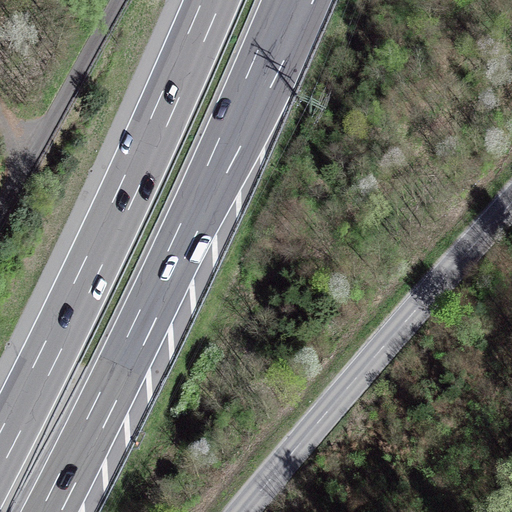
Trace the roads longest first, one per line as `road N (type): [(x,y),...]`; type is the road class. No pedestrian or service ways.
road 1 (motorway): [(51,511),(296,0)]
road 2 (motorway): [(212,0),(0,451)]
road 3 (tertiary): [(511,203),(242,511)]
road 4 (track): [(0,210),(118,0)]
